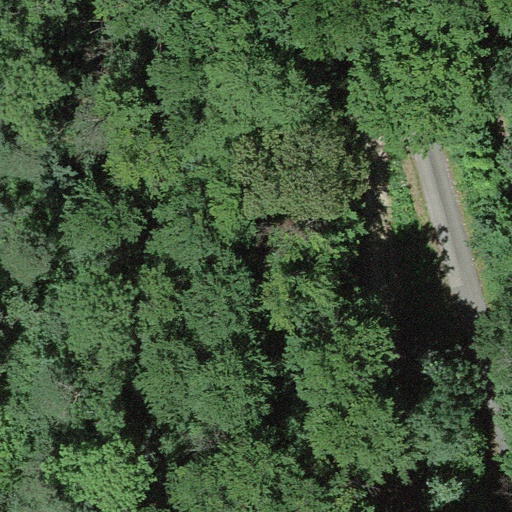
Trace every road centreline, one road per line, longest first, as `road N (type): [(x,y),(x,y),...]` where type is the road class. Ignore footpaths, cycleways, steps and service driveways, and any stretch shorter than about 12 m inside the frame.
road 1 (unclassified): [(386,0),(511,456)]
road 2 (track): [(404,511),(409,416),(382,95),(396,43)]
road 3 (track): [(444,0),(511,156)]
